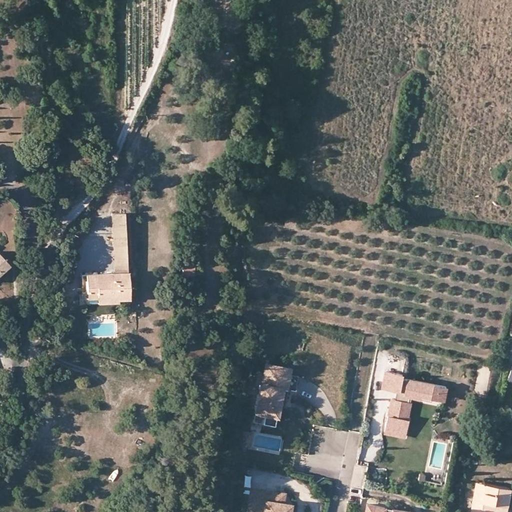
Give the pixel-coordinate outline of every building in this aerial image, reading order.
[(117,294),(117,300),(127,300),(126,271),(125,211),(111,212),(113,272),(84,274),(85,291),(85,296),(117,294)] [(0,272),(9,264),(0,253),(0,272)] [(194,275),(194,258),(183,258),(183,275),(194,275)] [(117,302),(117,300),(117,294),(85,296),(85,291),(81,291),(81,304),(117,302)] [(274,423),(279,398),(281,385),(286,387),(290,366),(267,362),(263,382),(260,381),(255,410),(264,411),(262,421),(274,423)] [(298,367),(290,366),(286,387),(295,388),(298,367)] [(403,375),(386,372),(383,389),(400,392),(398,401),(392,400),(389,417),(385,433),(393,435),(393,436),(398,437),(398,436),(406,437),(409,420),(407,420),(411,403),(409,403),(409,401),(443,407),(447,387),(402,379),(403,375)] [(241,431),(239,444),(248,446),(250,432),(241,431)] [(376,460),(376,442),(359,443),(359,460),(376,460)] [(497,511),(498,507),(506,509),(510,489),(478,483),(473,511),(497,511)] [(287,494),(253,489),(249,511),(291,511),(292,505),(285,504),(287,494)]
